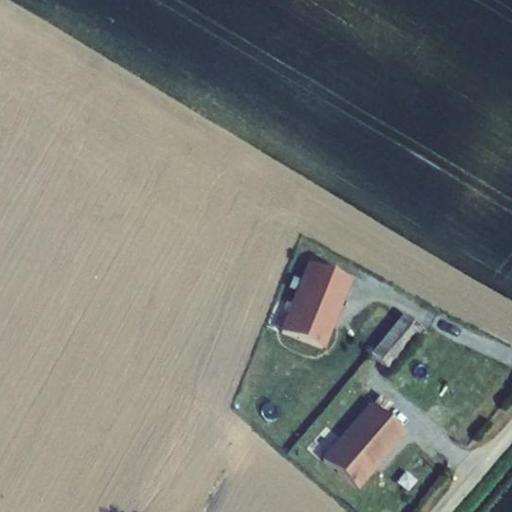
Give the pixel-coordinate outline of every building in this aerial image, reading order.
[(295,291),(278,333),(324,350),(351,281),(306,263),(298,282),(295,291)] [(288,289),(295,291),(298,282),(292,280),(288,289)] [(401,315),(369,355),(389,371),(421,330),(401,315)] [(379,396),(370,406),(382,416),(390,405),(379,396)] [(369,405),(320,461),(357,492),(405,435),(382,416),(370,406),(369,405)]
